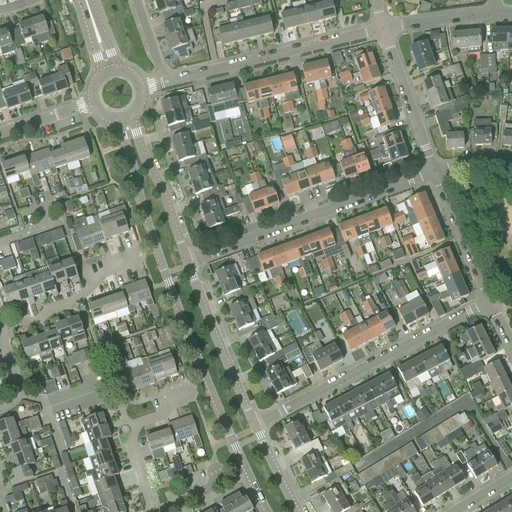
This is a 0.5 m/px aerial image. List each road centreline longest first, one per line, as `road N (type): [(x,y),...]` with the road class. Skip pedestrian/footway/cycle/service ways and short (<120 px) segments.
road 1 (residential): [(254,426),(489,303)]
road 2 (residential): [(187,262),(434,171)]
road 3 (residential): [(163,270),(262,511)]
road 4 (residential): [(164,82),(382,29)]
road 5 (residential): [(254,426),(187,262)]
road 6 (residential): [(117,117),(163,270)]
road 7 (residential): [(187,262),(129,114)]
road 8 (residential): [(5,328),(80,298),(90,287),(88,274),(132,258)]
road 9 (residential): [(434,171),(382,29)]
road 10 (residential): [(152,511),(129,441),(134,425),(182,396)]
road 11 (residential): [(489,303),(434,171)]
